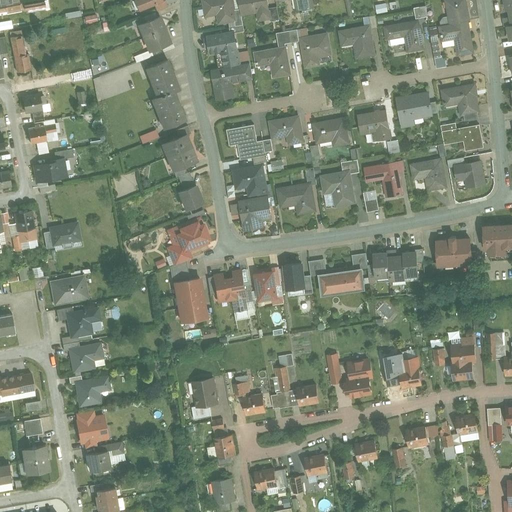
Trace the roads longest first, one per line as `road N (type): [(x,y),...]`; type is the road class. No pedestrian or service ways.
road 1 (residential): [(203,116),(226,248),(391,227),(501,198),(492,64)]
road 2 (residential): [(71,489),(46,364),(32,353),(0,357)]
road 3 (residential): [(244,460),(247,432),(369,412)]
road 4 (residential): [(0,199),(25,195),(6,84),(0,86)]
road 5 (residential): [(369,412),(244,460)]
road 6 (residential): [(481,391),(496,511)]
